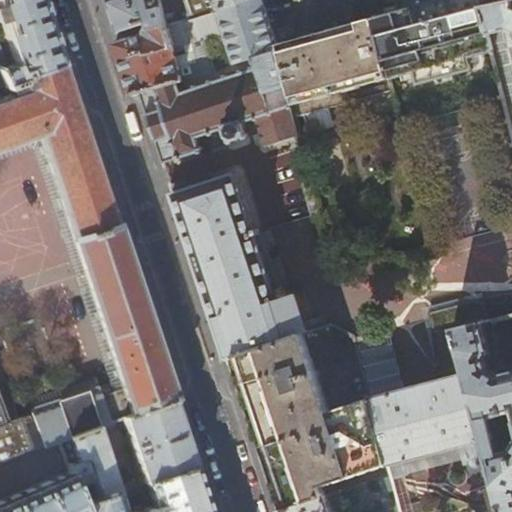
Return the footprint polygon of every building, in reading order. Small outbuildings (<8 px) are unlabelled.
[(0,0),(0,20),(13,62),(5,64),(0,51),(0,74),(2,81),(19,76),(62,63),(41,0),(0,0)] [(161,1),(160,0),(110,0),(113,9),(120,32),(150,22),(150,23),(151,25),(166,20),(162,5),(153,8),(150,0),(154,0),(155,2),(161,1)] [(160,0),(161,1),(162,5),(166,20),(168,26),(189,20),(188,15),(192,13),(188,0),(160,0)] [(216,0),(220,10),(253,0),(216,0)] [(492,42),(483,8),(481,0),(397,0),(400,11),(375,18),(389,71),(415,63),(418,75),(472,60),(468,48),(492,42)] [(511,1),(483,8),(492,42),(511,123),(511,1)] [(168,26),(166,20),(151,25),(150,23),(145,34),(116,43),(120,57),(133,95),(140,93),(178,82),(215,70),(198,17),(189,20),(168,26)] [(277,46),(279,52),(293,106),(297,120),(394,91),(389,71),(375,18),(277,46)] [(180,88),(178,82),(140,93),(151,124),(164,163),(180,157),(181,161),(184,160),(183,156),(199,151),(201,154),(203,153),(202,150),(205,149),(204,147),(201,148),(198,138),(210,134),(211,136),(214,135),(213,133),(225,129),(229,140),(228,141),(229,144),(233,143),(233,142),(250,137),(248,133),(246,133),(243,123),(256,118),(257,121),(260,120),(259,117),(271,113),(272,116),(275,115),(274,112),(293,106),(279,52),(253,59),(256,69),(183,93),(181,87),(180,88)] [(0,148),(39,135),(124,388),(110,393),(107,385),(101,387),(100,386),(31,409),(43,447),(69,438),(111,422),(122,418),(173,399),(147,320),(90,146),(62,63),(19,76),(23,87),(24,91),(19,93),(18,93),(9,96),(0,99),(0,148)] [(18,93),(15,87),(7,90),(9,96),(18,93)] [(228,359),(292,338),(238,173),(174,195),(177,204),(199,270),(216,323),(228,359)] [(313,324),(315,330),(333,324),(334,325),(331,317),(313,324)] [(511,511),(511,371),(501,375),(493,368),(491,369),(488,359),(494,354),(484,322),(455,329),(455,331),(460,351),(466,374),(484,440),(489,457),(502,511),(511,511)] [(460,351),(455,331),(449,333),(454,352),(460,351)] [(304,334),(292,338),(228,359),(251,428),(272,493),(279,511),(325,496),(323,486),(389,464),(372,400),(329,412),(304,334)] [(466,374),(460,351),(454,352),(460,375),(466,374)] [(372,398),(372,400),(389,464),(389,466),(459,447),(484,440),(466,374),(460,375),(372,398)] [(182,426),(173,399),(122,418),(126,428),(120,429),(122,436),(128,434),(144,481),(195,465),(182,426)] [(0,462),(32,451),(21,422),(29,419),(27,414),(6,422),(0,406),(0,462)] [(113,429),(111,422),(69,438),(77,460),(66,464),(69,472),(75,486),(89,481),(94,498),(117,490),(119,490),(101,433),(113,429)] [(489,457),(484,440),(459,447),(463,464),(489,457)] [(210,511),(201,482),(195,465),(144,481),(124,488),(127,496),(134,494),(133,492),(139,490),(143,499),(150,497),(153,505),(131,511),(124,511),(117,490),(94,498),(81,502),(84,511),(210,511)] [(75,486),(69,472),(0,500),(0,511),(84,511),(81,502),(75,486)] [(340,491),(325,496),(279,511),(278,511),(331,511),(328,501),(342,496),(340,491)]
